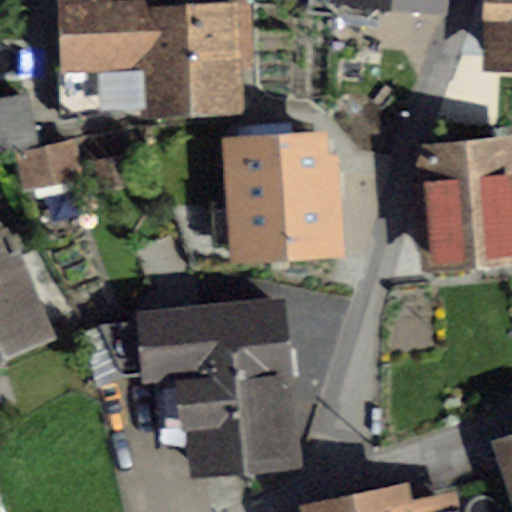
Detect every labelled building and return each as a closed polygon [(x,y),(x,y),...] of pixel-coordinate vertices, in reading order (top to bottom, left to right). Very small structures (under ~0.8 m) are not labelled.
[(123,0),(123,1),(65,5),(68,62),(60,62),(62,98),(71,97),(70,77),(141,74),(143,103),(240,99),(237,0),(123,0)] [(310,0),(309,7),(362,16),(364,0),(310,0)] [(511,0),(500,0),(499,58),(511,58),(511,0)] [(0,99),(0,151),(31,145),(21,96),(0,99)] [(229,170),(234,248),(339,242),(335,164),(319,165),(318,140),(288,141),(287,127),(242,130),(244,169),(229,170)] [(418,184),(422,229),(434,228),(436,259),(511,252),(511,260),(511,175),(508,176),(506,146),(427,152),(430,183),(418,184)] [(0,345),(29,333),(1,266),(12,261),(1,232),(0,232),(0,345)] [(195,369),(201,419),(189,421),(193,465),(295,455),(279,306),(99,325),(122,377),(195,369)] [(448,511),(448,505),(413,511),(401,511),(399,499),(390,498),(321,511),(448,511)]
